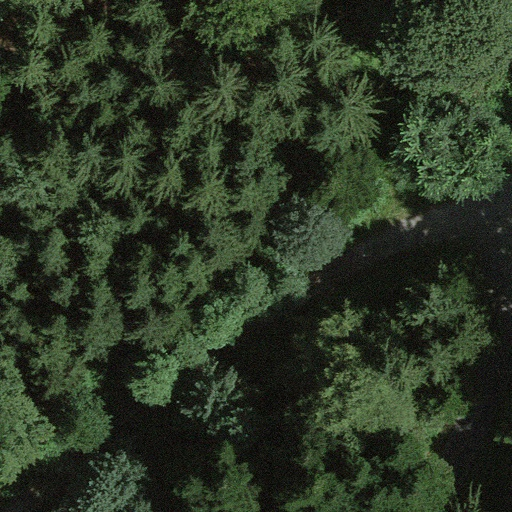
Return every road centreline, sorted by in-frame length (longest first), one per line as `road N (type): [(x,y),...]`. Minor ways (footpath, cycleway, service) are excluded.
road 1 (track): [(0,507),(431,212),(511,212)]
road 2 (unclassified): [(511,332),(427,511)]
